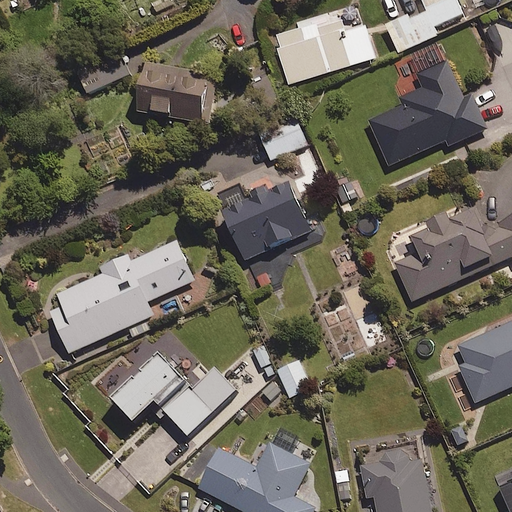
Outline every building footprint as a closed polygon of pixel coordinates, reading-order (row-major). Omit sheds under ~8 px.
[(152,0),(159,15),(181,5),(179,0),(152,0)] [(464,17),(456,0),(425,0),(430,11),(387,29),(399,55),(441,37),(438,28),(464,17)] [(377,60),(359,9),(298,30),(299,34),(276,42),(292,90),(377,60)] [(79,70),(90,95),(135,76),(124,50),(79,70)] [(447,144),(449,150),(472,139),(476,148),(492,141),(471,95),(463,99),(448,64),(418,78),(424,91),(402,100),(405,109),(371,124),(392,169),(447,144)] [(216,78),(148,66),(140,114),(208,126),(216,78)] [(308,148),(299,126),(263,141),(272,163),(308,148)] [(359,198),(352,182),(334,189),(346,216),(353,214),(348,203),(359,198)] [(270,199),(264,187),(244,196),(241,189),(215,200),(245,266),(312,235),(291,190),(270,199)] [(468,276),(497,263),(499,267),(511,261),(511,223),(487,234),(476,210),(411,239),(418,257),(396,266),(413,305),(470,280),(468,276)] [(154,319),(148,305),(160,300),(167,317),(181,311),(174,294),(195,284),(178,244),(132,264),(130,259),(102,271),(104,277),(58,298),(63,310),(51,315),(69,357),(130,330),(133,338),(151,331),(147,322),(154,319)] [(387,341),(376,313),(357,321),(369,349),(387,341)] [(511,326),(459,350),(468,369),(462,372),(478,406),(511,390),(511,326)] [(216,415),(166,360),(114,408),(134,430),(157,409),(171,425),(126,467),(149,493),(195,450),(187,441),(216,415)] [(313,390),(299,363),(278,373),(291,401),(313,390)] [(470,443),(463,426),(449,432),(456,449),(470,443)] [(311,468),(271,447),(258,471),(221,452),(200,492),(239,511),(315,511),(316,511),(294,500),(311,468)] [(411,466),(410,461),(404,456),(395,454),(385,458),(381,467),(361,471),(367,503),(376,501),(378,511),(432,511),(423,463),(411,466)] [(511,511),(511,465),(493,474),(510,511),(511,511)] [(335,475),(340,502),(355,499),(350,472),(335,475)]
